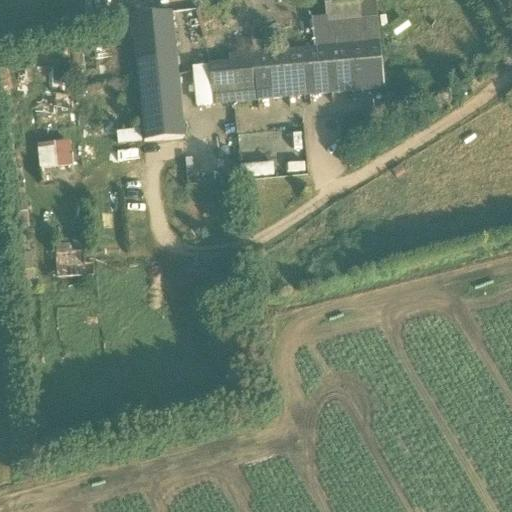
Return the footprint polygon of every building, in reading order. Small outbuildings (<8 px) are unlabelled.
[(384,89),(378,18),(375,0),(324,0),(326,18),(311,20),(312,25),(314,49),(261,53),(261,43),(251,44),(251,54),(229,56),(229,63),(191,67),(194,107),(212,106),(384,89)] [(143,143),(163,141),(183,139),(171,14),(131,18),(143,143)] [(82,47),(85,71),(97,70),(94,46),(82,47)] [(33,52),(35,67),(72,62),(70,47),(33,52)] [(14,95),(9,62),(0,63),(0,96),(0,98),(14,95)] [(74,99),(33,103),(35,118),(75,114),(74,99)] [(0,123),(0,141),(4,170),(17,168),(12,123),(0,123)] [(139,131),(115,133),(116,145),(141,143),(139,131)] [(37,146),(40,172),(72,168),(69,142),(37,146)] [(226,153),(228,174),(240,172),(238,151),(226,153)] [(220,185),(219,163),(205,164),(205,172),(188,173),(189,187),(220,185)] [(244,166),(245,179),(276,177),(275,164),(244,166)] [(30,230),(26,198),(0,200),(4,233),(30,230)] [(70,253),(56,254),(54,254),(56,280),(95,277),(94,262),(86,262),(86,252),(70,253)] [(31,254),(23,255),(9,257),(7,257),(11,292),(35,289),(31,254)]
